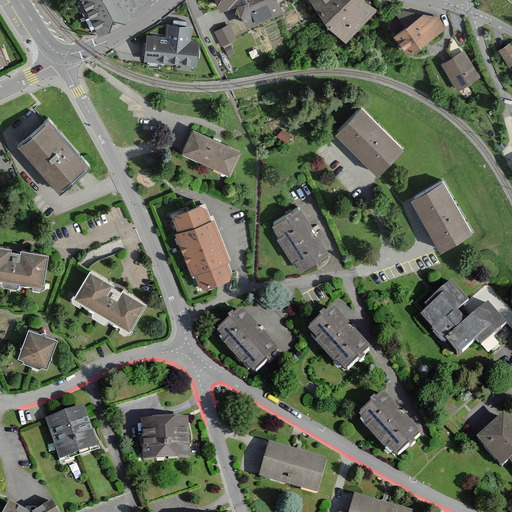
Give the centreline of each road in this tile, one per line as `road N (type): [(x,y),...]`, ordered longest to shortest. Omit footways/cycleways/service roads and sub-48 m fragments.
road 1 (residential): [(468,511),(290,414),(195,350)]
road 2 (residential): [(60,59),(182,319)]
road 3 (residential): [(427,246),(356,273),(253,285),(182,319)]
road 4 (residential): [(195,350),(118,359),(29,401),(0,400)]
road 5 (unknown): [(343,275),(370,343),(425,429)]
road 6 (residential): [(195,350),(240,511)]
road 7 (unknown): [(89,373),(132,495),(111,511)]
road 8 (unknown): [(121,88),(169,119),(178,140),(112,161)]
road 9 (tertiary): [(60,59),(115,37),(170,0)]
